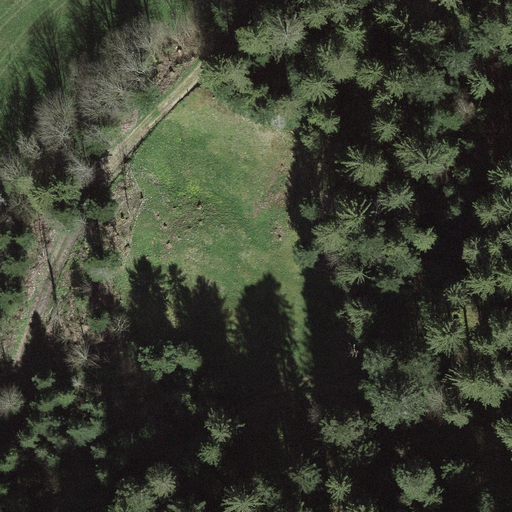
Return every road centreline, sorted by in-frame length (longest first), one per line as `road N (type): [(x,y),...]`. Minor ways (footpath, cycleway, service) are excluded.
road 1 (track): [(73,511),(231,406),(360,364),(511,144)]
road 2 (track): [(263,0),(109,164),(84,201),(0,389)]
